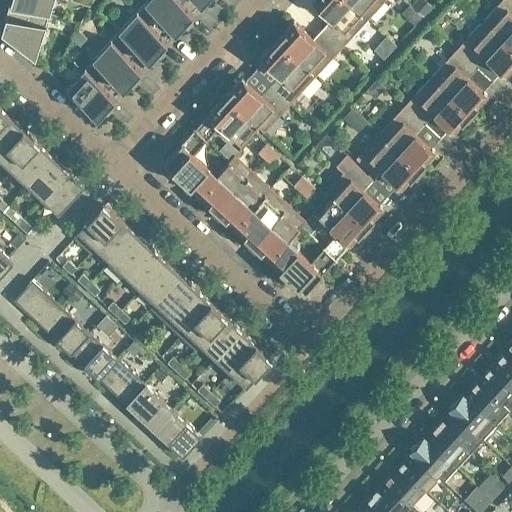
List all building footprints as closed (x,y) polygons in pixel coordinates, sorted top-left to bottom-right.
[(49,13),(52,0),(9,0),(9,1),(49,13)] [(201,2),(198,0),(146,0),(144,2),(175,30),(201,2)] [(342,47),(368,18),(347,0),(311,0),(312,0),(331,18),(322,28),(321,27),(321,28),(342,47)] [(347,0),(368,18),(384,0),(347,0)] [(422,0),(416,0),(412,5),(423,15),(430,7),(422,0)] [(511,0),(500,0),(482,20),(511,47),(511,0)] [(34,59),(49,13),(9,1),(1,28),(34,59)] [(149,58),(175,30),(144,2),(118,30),(149,58)] [(409,5),(401,13),(414,24),(421,16),(409,5)] [(316,75),(342,47),(321,28),(321,29),(312,38),(293,20),(277,38),(275,37),(316,75)] [(511,47),(482,20),(456,48),(477,67),(477,66),(486,56),(505,74),(511,66),(511,47)] [(123,87),(149,58),(118,30),(92,58),(123,87)] [(78,31),(70,38),(79,46),(86,38),(78,31)] [(290,103),(316,75),(275,37),(274,38),(276,39),(260,57),(279,75),(270,84),(269,84),(290,103)] [(467,76),(476,67),(477,67),(456,48),(430,76),(471,114),(472,113),(470,112),(486,94),(467,76)] [(96,115),(123,87),(92,58),(66,87),(96,115)] [(471,114),(430,76),(404,104),(425,123),(425,122),(434,113),(453,130),(469,113),(471,114)] [(264,131),(290,103),(269,84),(269,85),(260,94),(241,77),(225,95),(223,93),(264,131)] [(264,131),(223,93),(222,94),(224,96),(195,127),(194,126),(193,127),(206,139),(220,124),(240,143),(256,125),(263,132),(264,131)] [(415,133),(424,123),(424,124),(425,123),(404,104),(378,132),(419,170),(420,170),(418,168),(434,150),(415,133)] [(0,153),(23,129),(8,115),(0,123),(0,153)] [(339,134),(358,145),(368,127),(348,117),(339,134)] [(216,174),(193,153),(206,139),(193,127),(194,128),(163,161),(180,176),(178,178),(179,179),(181,177),(198,193),(197,194),(198,195),(216,175),(216,174)] [(0,159),(12,170),(38,142),(23,129),(0,153),(0,159)] [(419,170),(378,132),(355,157),(376,176),(377,176),(376,175),(382,169),(401,187),(417,169),(419,171),(419,170)] [(27,184),(53,156),(38,142),(12,170),(27,184)] [(264,158),(272,149),(266,143),(258,152),(264,158)] [(312,161),(328,166),(333,149),(317,145),(312,161)] [(271,164),(279,155),(272,149),(264,158),(271,164)] [(215,212),(252,171),(234,154),(216,174),(216,175),(198,195),(199,194),(216,210),(214,211),(215,212)] [(363,189),(372,180),(373,179),(346,154),(335,165),(342,172),(326,189),(367,227),(368,226),(366,225),(382,207),(363,189)] [(42,198),(68,170),(53,156),(27,184),(42,198)] [(58,212),(83,184),(68,170),(42,198),(58,212)] [(233,227),(270,187),(252,171),(215,212),(217,210),(233,226),(232,227),(233,227)] [(299,191),(308,182),(301,176),(293,184),(299,191)] [(306,197),(314,188),(308,182),(299,191),(306,197)] [(250,244),(288,203),(270,187),(233,227),(233,228),(234,227),(251,242),(249,244),(250,244)] [(336,257),(365,226),(367,227),(326,189),(333,196),(316,214),(337,232),(323,247),(336,259),(337,258),(336,257)] [(95,247),(121,219),(102,202),(77,230),(79,232),(74,238),(91,252),(95,247)] [(287,240),(301,225),(302,224),(306,220),(288,203),(250,244),(250,245),(252,243),(269,258),(268,259),(268,260),(287,240)] [(14,210),(9,216),(18,224),(23,218),(14,210)] [(306,220),(302,224),(310,232),(320,221),(312,214),(306,220)] [(32,227),(23,218),(18,224),(26,233),(32,227)] [(110,261),(136,233),(121,219),(95,247),(110,261)] [(125,274),(151,246),(136,233),(110,261),(125,274)] [(17,234),(9,243),(16,249),(24,240),(17,234)] [(305,291),(335,258),(336,259),(323,247),(310,261),(287,240),(268,260),(269,260),(270,259),(287,275),(286,277),(287,278),(288,276),(305,291)] [(140,288),(166,260),(151,246),(125,274),(140,288)] [(0,274),(12,261),(0,249),(0,274)] [(76,267),(67,259),(62,265),(71,273),(76,267)] [(155,302),(181,274),(166,260),(140,288),(154,301),(155,302)] [(82,273),(77,279),(85,287),(91,281),(82,273)] [(165,321),(196,288),(181,274),(155,302),(154,301),(149,307),(165,321)] [(13,299),(42,325),(60,305),(32,279),(13,299)] [(100,289),(91,281),(85,287),(94,295),(100,289)] [(180,335),(211,302),(196,288),(165,321),(180,335)] [(115,315),(121,309),(112,301),(107,307),(115,315)] [(200,344),(226,316),(211,302),(180,335),(195,349),(200,344)] [(88,331),(60,305),(42,325),(69,351),(88,331)] [(130,317),(121,309),(115,315),(124,323),(130,317)] [(104,313),(95,324),(104,332),(113,321),(104,313)] [(215,357),(241,329),(226,316),(200,344),(215,357)] [(142,328),(136,334),(145,342),(151,336),(142,328)] [(230,371),(256,343),(241,329),(215,357),(230,371)] [(116,357),(88,331),(69,351),(97,377),(116,357)] [(160,344),(151,336),(145,342),(154,350),(160,344)] [(131,355),(139,346),(132,340),(124,348),(131,355)] [(251,380),(271,358),(256,343),(230,371),(246,386),(251,380)] [(511,360),(502,351),(501,352),(502,353),(490,367),(511,387),(511,360)] [(172,356),(167,362),(175,370),(181,364),(172,356)] [(144,382),(116,357),(97,377),(125,403),(144,382)] [(190,372),(181,364),(175,370),(184,378),(190,372)] [(160,380),(167,372),(160,365),(152,373),(160,380)] [(511,387),(490,367),(477,381),(508,410),(509,410),(503,404),(511,394),(511,387)] [(477,381),(464,395),(495,424),(508,410),(477,381)] [(125,403),(153,428),(172,408),(144,382),(125,403)] [(196,389),(205,398),(211,392),(202,384),(196,389)] [(220,400),(211,392),(205,398),(214,406),(220,400)] [(495,424),(464,395),(462,392),(455,399),(448,407),(482,439),(495,424)] [(482,439),(448,407),(448,408),(450,410),(438,423),(469,453),(482,439)] [(153,428),(182,455),(195,440),(201,434),(172,408),(153,428)] [(438,423),(425,437),(456,467),(469,453),(438,423)] [(456,467),(425,437),(423,434),(416,442),(409,449),(443,481),(456,467)] [(443,481),(409,449),(409,450),(411,452),(398,466),(424,490),(437,476),(442,482),(443,481)] [(508,481),(511,476),(511,465),(502,475),(508,481)] [(424,490),(398,466),(385,480),(411,504),(424,490)] [(411,504),(385,480),(372,494),(392,511),(414,511),(416,510),(411,505),(411,504)] [(491,499),(501,488),(495,483),(485,493),(491,499)] [(482,509),(491,499),(485,493),(476,504),(482,509)] [(392,511),(372,494),(359,508),(363,511),(392,511)]
